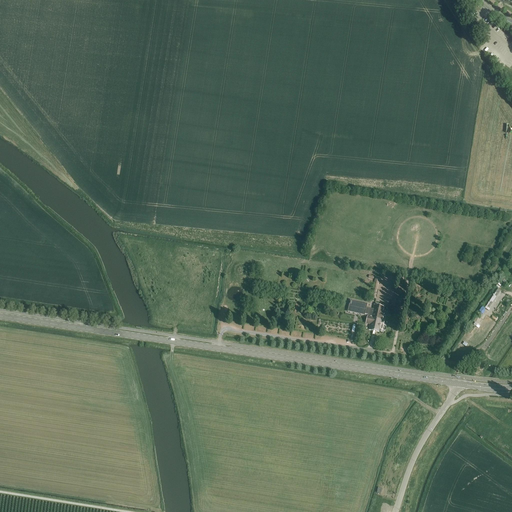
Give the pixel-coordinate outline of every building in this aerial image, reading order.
[(440,23),(431,29),(434,33),(443,27),(440,23)] [(443,27),(434,33),(437,36),(445,31),(443,27)] [(437,36),(436,37),(439,40),(448,34),(445,31),(437,36)] [(456,55),(448,60),(450,63),(458,58),(456,55)] [(458,58),(450,63),(452,66),(460,61),(458,58)] [(460,61),(452,66),(454,69),(462,64),(460,61)] [(454,69),(456,72),(464,67),(462,64),(454,69)] [(375,277),(371,298),(375,298),(378,282),(380,282),(381,278),(378,278),(375,277)] [(350,301),(347,312),(354,314),(366,317),(366,315),(368,315),(368,317),(381,320),(382,320),(383,316),(382,316),(384,308),(375,306),(374,310),(368,309),(366,309),(367,306),(367,305),(350,301)] [(378,332),(381,320),(368,317),(366,324),(370,325),(369,330),(378,332)]
